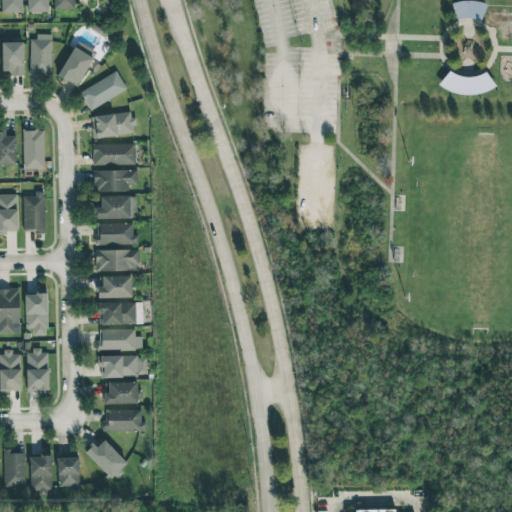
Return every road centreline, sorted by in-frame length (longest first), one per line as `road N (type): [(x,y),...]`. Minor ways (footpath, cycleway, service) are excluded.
road 1 (secondary): [(140,0),(234,269),(268,455),(270,511)]
road 2 (secondary): [(304,511),(284,327),(177,9)]
road 3 (residential): [(46,108),(62,139),(71,412),(65,420)]
